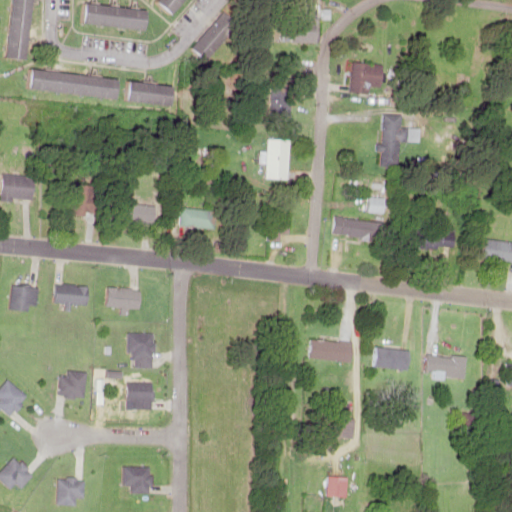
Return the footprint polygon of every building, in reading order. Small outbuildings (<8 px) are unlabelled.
[(32,0),(11,0),(7,57),(27,59),(32,0)] [(173,14),(185,0),(157,0),(157,1),(173,14)] [(145,30),(147,10),(84,3),(82,23),(145,30)] [(225,12),(192,47),(206,60),(238,25),(225,12)] [(289,42),(318,42),(318,16),(308,16),(308,31),(289,31),(289,42)] [(369,94),(369,86),(382,87),(383,64),(352,63),(350,93),(369,94)] [(117,99),(119,78),(29,69),(27,89),(117,99)] [(173,85),(127,81),(125,103),(172,107),(173,85)] [(270,120),(286,120),(286,88),(270,88),(270,120)] [(396,165),(396,127),(380,127),(380,165),(396,165)] [(288,139),(267,139),(267,179),(288,179),(288,139)] [(0,198),(31,203),(35,177),(1,171),(0,178),(0,198)] [(93,184),(72,184),(72,214),(93,214),(93,184)] [(154,204),(129,204),(129,222),(154,222),(154,204)] [(214,229),(215,211),(181,207),(179,226),(214,229)] [(289,232),(289,211),(269,211),(269,232),(289,232)] [(372,219),(333,219),(333,236),(372,236),(372,219)] [(483,259),(511,261),(511,240),(485,238),(483,259)] [(87,303),(86,284),(53,285),(54,304),(87,303)] [(37,287),(10,285),(8,309),(34,312),(37,287)] [(105,307),(139,307),(139,287),(105,287),(105,307)] [(152,367),(152,333),(126,333),(126,353),(130,353),(130,367),(152,367)] [(349,362),(352,343),(309,339),(308,358),(349,362)] [(371,369),(407,369),(407,348),(371,348),(371,369)] [(465,356),(426,354),(424,374),(464,376),(465,356)] [(502,382),(511,381),(511,363),(502,363),(502,382)] [(57,372),(57,397),(84,397),(84,372),(57,372)] [(0,384),(0,404),(10,414),(25,396),(5,379),(0,384)] [(124,382),(124,401),(127,401),(127,408),(151,408),(151,382),(124,382)] [(328,415),(326,437),(351,439),(352,417),(349,417),(350,404),(333,403),(332,415),(328,415)] [(0,477),(7,491),(30,478),(18,458),(0,468),(0,477)] [(121,486),(129,486),(129,493),(149,493),(149,466),(121,466),(121,486)] [(346,496),(346,476),(326,476),(326,496),(346,496)] [(83,497),(83,478),(55,478),(55,504),(76,504),(76,497),(83,497)]
